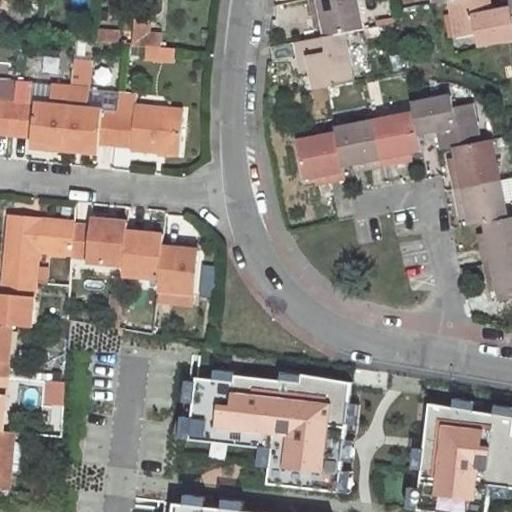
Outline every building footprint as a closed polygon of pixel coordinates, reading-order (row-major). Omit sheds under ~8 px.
[(359,0),(312,0),(316,19),(323,17),(325,26),(327,35),(346,31),(365,27),(359,0)] [(450,0),(458,38),(478,34),(480,46),(511,39),(511,6),(492,10),(490,0),(450,0)] [(323,17),(316,19),(318,27),(325,26),(323,17)] [(98,30),(97,41),(119,43),(119,32),(98,30)] [(327,35),(296,41),(299,58),(308,57),(311,70),(315,89),(356,80),(346,31),(327,35)] [(147,46),(145,60),(175,63),(177,49),(147,46)] [(308,57),(299,58),(302,73),(311,70),(308,57)] [(71,89),(65,148),(98,152),(99,142),(116,144),(119,116),(102,115),(102,111),(88,109),(90,92),(89,92),(91,75),(73,73),(71,89)] [(14,106),(11,134),(33,136),(32,144),(65,148),(71,89),(53,87),(51,106),(35,105),(35,109),(14,106)] [(184,110),(137,107),(138,96),(121,94),(119,116),(116,144),(133,145),(133,149),(180,154),(184,110)] [(452,94),(412,102),(415,112),(419,133),(439,129),(443,148),(455,146),(483,141),(475,102),(454,106),(452,94)] [(0,132),(11,134),(14,106),(0,104),(0,132)] [(405,162),(402,153),(411,152),(422,150),(419,133),(415,112),(375,119),(384,166),(405,162)] [(375,119),(336,128),(337,131),(344,166),(355,163),(364,161),(365,170),(384,166),(375,119)] [(337,131),(299,139),(307,178),(318,176),(325,175),(327,183),(346,179),(344,166),(337,131)] [(483,141),(455,146),(458,158),(460,166),(452,167),(455,187),(502,177),(494,138),(483,141)] [(411,152),(402,153),(405,162),(413,161),(411,152)] [(458,158),(450,160),(452,167),(460,166),(458,158)] [(364,161),(355,163),(357,172),(365,170),(364,161)] [(325,175),(318,176),(320,185),(327,183),(325,175)] [(502,177),(455,187),(459,207),(467,206),(468,214),(470,225),(487,222),(509,218),(502,177)] [(467,206),(459,207),(461,215),(468,214),(467,206)] [(13,217),(6,280),(36,283),(40,250),(74,253),(77,225),(77,224),(13,217)] [(491,242),(482,243),(486,263),(511,257),(511,217),(509,218),(487,222),(489,235),(491,242)] [(89,258),(88,262),(125,264),(128,232),(129,223),(92,219),(92,227),(77,225),(74,253),(73,256),(89,258)] [(161,278),(165,248),(166,236),(128,232),(125,264),(124,273),(161,278)] [(489,235),(481,237),(482,243),(491,242),(489,235)] [(165,248),(161,278),(161,289),(196,293),(201,251),(165,248)] [(511,257),(486,263),(490,283),(498,281),(500,290),(502,302),(511,299),(511,257)] [(6,280),(5,294),(35,298),(36,283),(6,280)] [(498,281),(490,283),(492,291),(500,290),(498,281)] [(0,324),(13,326),(32,327),(35,298),(5,294),(0,293),(0,324)] [(0,377),(8,379),(13,326),(0,324),(0,377)] [(187,431),(186,438),(269,447),(265,485),(337,494),(350,382),(299,376),(299,383),(232,375),(231,382),(193,378),(189,418),(179,417),(177,430),(187,431)] [(0,431),(3,432),(8,379),(0,377),(0,431)] [(61,405),(64,384),(46,381),(43,403),(61,405)] [(511,415),(430,402),(418,510),(436,511),(486,511),(489,485),(511,486),(511,415)] [(0,431),(0,489),(9,490),(15,433),(3,432),(0,431)] [(110,469),(106,494),(146,500),(149,475),(110,469)]
